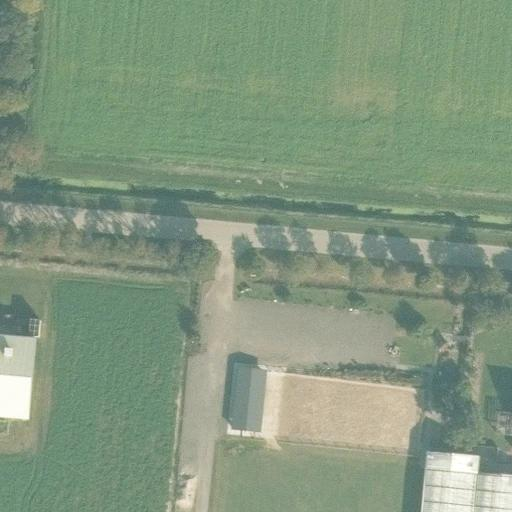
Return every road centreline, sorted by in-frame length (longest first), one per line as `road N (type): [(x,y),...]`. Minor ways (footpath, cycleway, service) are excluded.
road 1 (unclassified): [(511,267),(0,219)]
road 2 (track): [(230,241),(201,511)]
